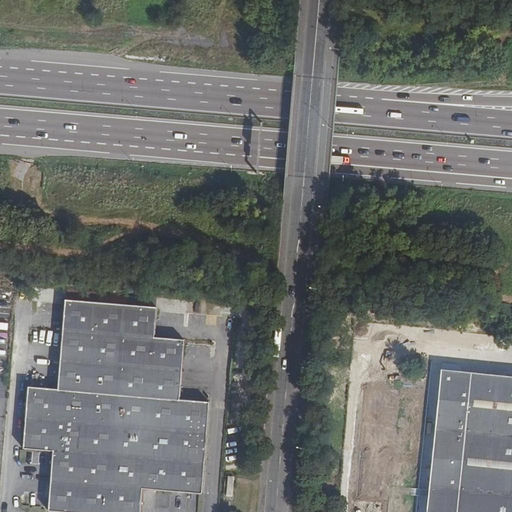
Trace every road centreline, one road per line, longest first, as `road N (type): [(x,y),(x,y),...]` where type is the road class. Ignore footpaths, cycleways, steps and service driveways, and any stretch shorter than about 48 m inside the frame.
road 1 (unclassified): [(276,511),(319,0)]
road 2 (motorway): [(370,109),(0,77)]
road 3 (motorway): [(230,141),(258,159),(511,183)]
road 4 (motorway): [(230,141),(511,166)]
road 5 (motorway): [(0,122),(230,141)]
road 6 (motorway): [(511,101),(395,95),(370,109)]
road 7 (motorway): [(511,123),(370,109)]
